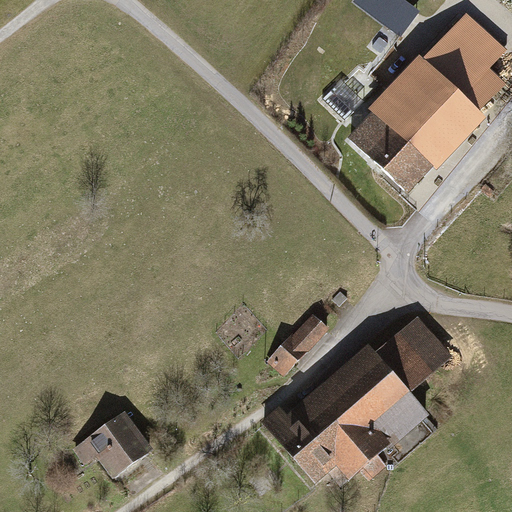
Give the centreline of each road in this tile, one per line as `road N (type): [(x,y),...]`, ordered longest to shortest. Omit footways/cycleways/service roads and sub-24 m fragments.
road 1 (track): [(396,266),(381,304),(275,403),(126,511)]
road 2 (track): [(511,120),(423,219),(396,266)]
